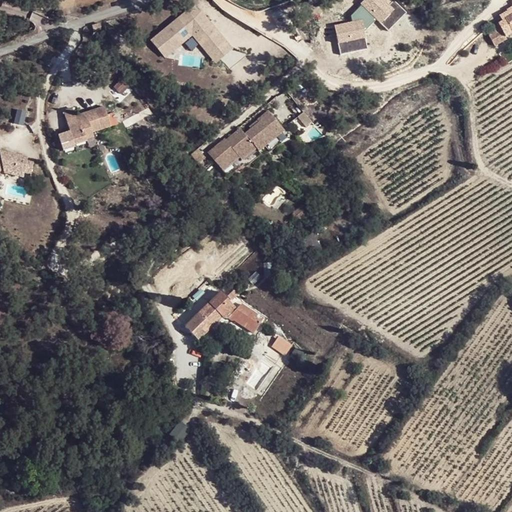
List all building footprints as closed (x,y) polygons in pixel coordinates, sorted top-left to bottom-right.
[(232,48),(199,5),(191,11),(188,8),(148,38),(162,57),(191,35),(213,63),(232,48)] [(511,33),(511,30),(509,26),(502,30),(506,37),(511,33)] [(74,106),(65,110),(76,145),(88,141),(87,138),(96,136),(94,131),(112,126),(106,105),(89,111),(91,117),(84,119),(82,113),(77,114),(74,106)] [(258,122),(244,133),(255,147),(257,149),(264,144),(282,129),(268,111),(257,119),(258,122)] [(222,144),(219,141),(206,152),(225,177),(237,167),(233,161),(238,158),(240,160),(255,147),(244,133),(239,128),(225,139),(226,141),(222,144)] [(0,182),(8,171),(21,167),(20,164),(28,162),(29,164),(35,162),(31,147),(0,156),(0,182)] [(257,149),(255,147),(240,160),(242,163),(244,165),(259,153),(257,149)] [(242,163),(240,160),(238,158),(233,161),(237,167),(242,163)] [(8,171),(11,178),(37,168),(35,162),(29,164),(28,162),(20,164),(21,167),(8,171)] [(314,234),(303,240),(313,257),(323,251),(314,234)] [(256,273),(248,280),(253,285),(261,277),(256,273)] [(238,295),(234,291),(228,296),(233,300),(238,295)] [(238,309),(227,297),(221,292),(185,327),(198,340),(223,318),(227,318),(232,321),(234,320),(254,333),(264,319),(241,305),(238,309)] [(292,345),(279,337),(277,339),(276,341),(289,350),(292,345)] [(285,356),(289,350),(276,341),(272,347),(285,356)] [(178,441),(189,428),(179,420),(169,432),(178,441)]
